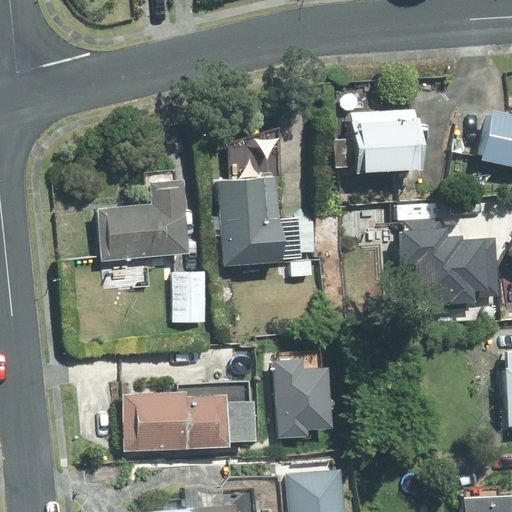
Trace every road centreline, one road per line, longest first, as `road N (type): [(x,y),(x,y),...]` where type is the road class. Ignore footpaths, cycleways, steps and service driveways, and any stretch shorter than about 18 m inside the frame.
road 1 (residential): [(6,107),(298,35),(511,18)]
road 2 (residential): [(33,511),(0,177)]
